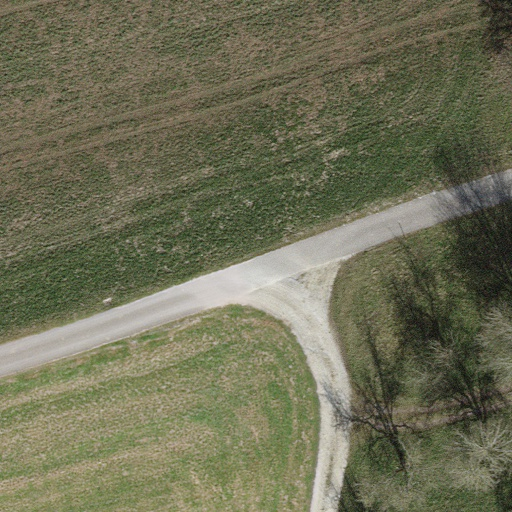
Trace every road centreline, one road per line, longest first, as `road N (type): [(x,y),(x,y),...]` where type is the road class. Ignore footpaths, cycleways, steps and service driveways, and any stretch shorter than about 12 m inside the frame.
road 1 (track): [(511,182),(286,269),(0,351)]
road 2 (track): [(286,269),(344,427),(338,511)]
